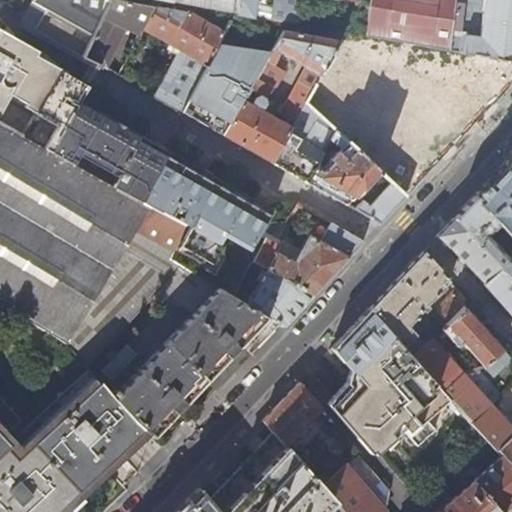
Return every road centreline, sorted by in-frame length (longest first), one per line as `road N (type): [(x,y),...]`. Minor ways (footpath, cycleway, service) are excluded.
road 1 (residential): [(136,511),(393,244)]
road 2 (residential): [(100,83),(393,244)]
road 3 (residential): [(511,335),(410,226)]
road 4 (residential): [(410,226),(511,122)]
